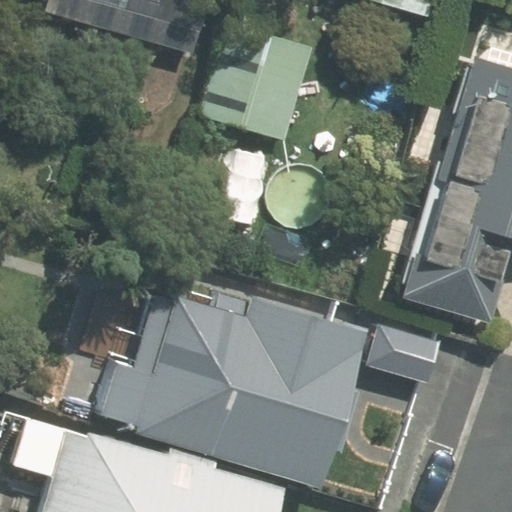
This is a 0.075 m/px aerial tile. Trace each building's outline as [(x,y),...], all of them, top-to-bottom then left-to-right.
[(30,0),(27,12),(181,56),(196,0),(30,0)] [(354,0),(421,19),(426,0),(354,0)] [(210,22),(187,120),(272,139),(280,141),(303,44),(210,22)] [(511,73),(445,53),(371,299),(475,330),(501,242),(511,245),(511,73)] [(264,157),(227,150),(214,220),(251,227),(264,157)] [(33,232),(0,228),(0,289),(26,293),(33,232)] [(124,267),(80,421),(307,487),(351,333),(124,267)] [(263,511),(271,487),(8,415),(0,443),(0,467),(36,478),(26,511),(263,511)]
